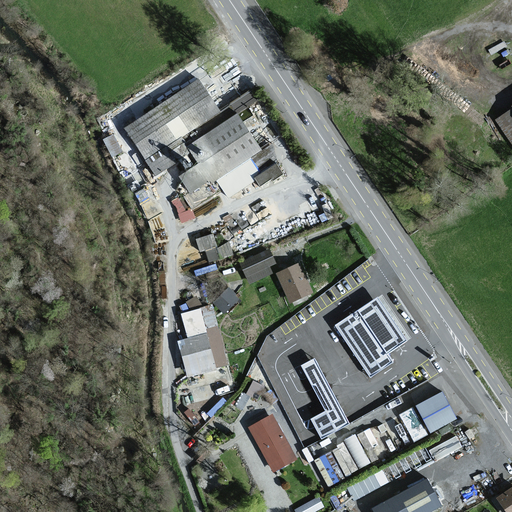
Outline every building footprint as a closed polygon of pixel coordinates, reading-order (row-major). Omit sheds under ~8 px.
[(201,75),(121,125),(154,177),(174,165),(163,148),(223,111),(201,75)] [(241,108),(187,145),(199,163),(181,175),(193,193),(218,175),(231,195),(256,178),(263,189),(286,174),(241,108)] [(275,271),(279,270),(272,250),(241,261),(248,280),(275,271)] [(279,270),(275,271),(288,301),(314,290),(301,261),(279,270)] [(410,337),(382,296),(337,326),(370,374),(391,360),(386,353),(410,337)] [(189,335),(178,338),(188,375),(230,363),(214,306),(183,315),(189,335)] [(349,424),(314,359),(303,365),(327,411),(312,419),(322,438),(349,424)] [(447,391),(418,404),(432,434),(460,421),(447,391)] [(298,459),(272,413),(248,426),(274,472),(298,459)] [(428,479),(373,508),(375,511),(431,511),(443,506),(428,479)] [(511,511),(511,489),(500,497),(509,511),(511,511)]
